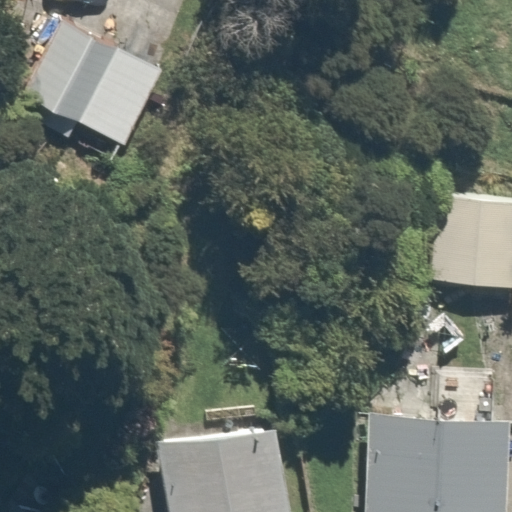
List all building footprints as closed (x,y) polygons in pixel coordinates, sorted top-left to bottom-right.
[(169,58),(66,7),(22,96),(125,147),(169,58)] [(511,192),(511,185),(429,184),(428,279),(511,280),(511,192)] [(495,511),(501,418),(360,410),(353,511),(495,511)] [(278,511),(266,419),(150,435),(160,511),(278,511)] [(0,511),(20,511),(0,495),(0,511)]
